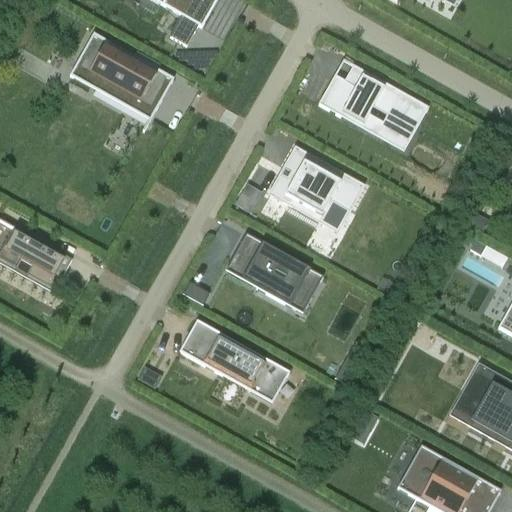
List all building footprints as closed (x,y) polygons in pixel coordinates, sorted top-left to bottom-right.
[(185,49),(198,28),(201,30),(204,25),(203,25),(210,13),(194,0),(148,0),(180,18),(168,39),(185,49)] [(156,72),(93,37),(75,68),(100,82),(94,93),(149,124),(161,103),(144,93),(156,72)] [(335,79),(334,79),(318,107),(340,120),(343,115),(348,118),(347,119),(356,124),(357,123),(363,127),(368,118),(372,111),(386,119),(382,126),(402,137),(409,126),(414,129),(423,113),(426,114),(428,111),(399,95),(397,99),(383,92),(385,87),(351,68),(351,70),(352,70),(344,84),(342,88),(333,83),(335,79)] [(280,179),(270,197),(318,223),(330,202),(348,212),(360,190),(361,190),(361,189),(295,152),(285,170),(293,175),(288,183),(280,179)] [(503,183),(511,166),(511,157),(502,152),(489,176),(503,183)] [(249,217),(255,207),(240,198),(234,209),(249,217)] [(470,215),(463,227),(478,236),(485,224),(470,215)] [(51,296),(52,297),(71,263),(14,230),(0,254),(0,262),(16,271),(20,263),(31,269),(26,277),(53,292),(51,296)] [(325,281),(293,263),(292,265),(279,258),(280,256),(248,237),(235,260),(237,261),(230,273),(259,290),(258,292),(292,310),(303,291),(315,298),(325,281)] [(209,296),(188,284),(182,297),(202,308),(209,296)] [(511,305),(498,331),(511,338),(511,305)] [(196,324),(179,355),(271,407),(289,376),(196,324)] [(162,380),(145,370),(138,382),(155,392),(162,380)] [(511,452),(511,388),(480,370),(468,392),(473,395),(458,422),(494,442),(497,437),(508,443),(505,448),(511,452)] [(364,414),(350,439),(363,447),(378,421),(364,414)] [(420,449),(397,491),(434,511),(489,511),(500,494),(420,449)]
